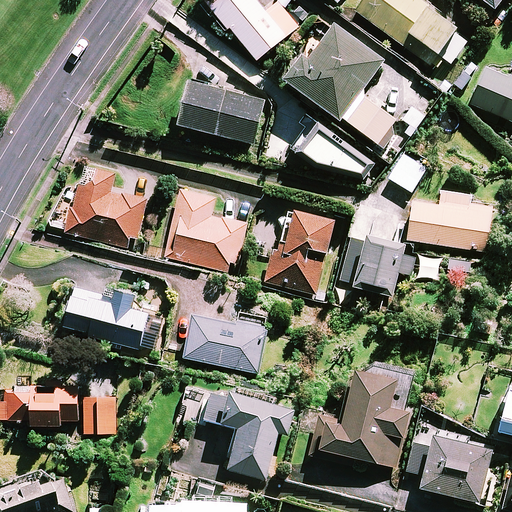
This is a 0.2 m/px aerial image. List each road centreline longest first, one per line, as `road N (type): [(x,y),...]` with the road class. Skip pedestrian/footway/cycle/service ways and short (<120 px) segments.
road 1 (unknown): [(42,119),(373,198)]
road 2 (unknown): [(438,511),(173,452)]
road 3 (residential): [(0,188),(123,0)]
